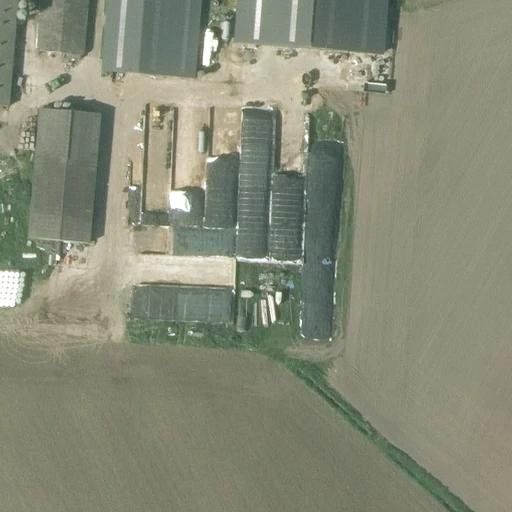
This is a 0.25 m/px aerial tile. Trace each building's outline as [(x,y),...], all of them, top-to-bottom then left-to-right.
[(0,0),(0,108),(6,109),(16,0),(32,0),(32,9),(37,10),(33,53),(82,57),(86,0),(0,0)] [(194,83),(200,0),(103,0),(97,74),(194,83)] [(234,0),(231,45),(233,46),(364,56),(366,60),(365,56),(379,57),(380,57),(384,0),(234,0)] [(88,247),(98,117),(35,112),(26,242),(88,247)] [(152,286),(234,289),(237,218),(206,217),(205,229),(170,228),(174,117),(147,116),(145,182),(130,182),(129,212),(140,212),(140,227),(144,227),(143,257),(153,258),(152,286)] [(281,143),(280,191),(305,192),(306,144),(281,143)]
